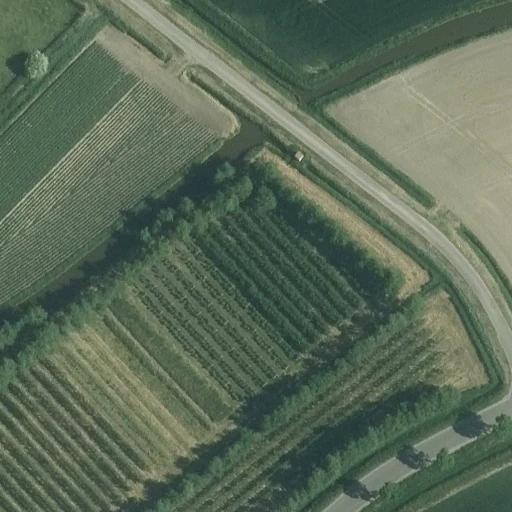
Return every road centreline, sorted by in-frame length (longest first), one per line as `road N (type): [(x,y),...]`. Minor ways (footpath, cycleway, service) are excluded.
road 1 (unclassified): [(511,357),(447,255),(128,0)]
road 2 (tertiary): [(348,511),(430,451),(511,409)]
